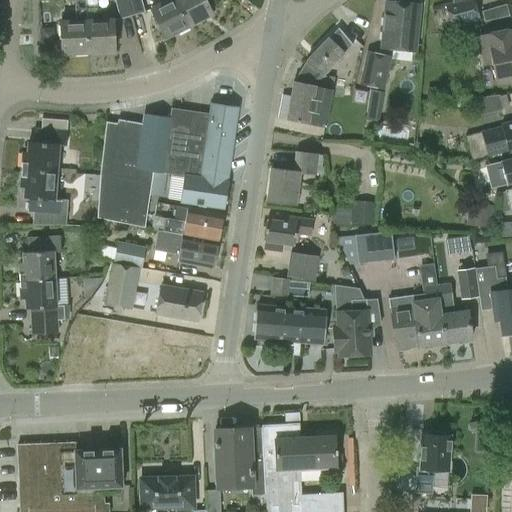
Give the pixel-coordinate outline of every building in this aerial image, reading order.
[(62,55),(88,54),(86,9),(86,0),(74,0),(75,9),(74,9),(74,21),(61,21),(62,55)] [(131,15),(127,0),(113,0),(119,19),(131,15)] [(140,0),(127,0),(131,15),(144,12),(140,0)] [(189,27),(175,0),(163,0),(164,2),(151,8),(166,38),(189,27)] [(175,0),(189,27),(212,15),(204,0),(175,0)] [(419,4),(386,1),(382,47),(414,50),(419,4)] [(505,5),(481,11),(484,21),(508,16),(505,5)] [(97,9),(86,9),(88,54),(113,53),(112,19),(97,20),(97,9)] [(497,83),(511,79),(511,27),(480,34),(486,65),(493,63),(497,83)] [(40,28),(41,42),(55,42),(54,34),(48,28),(40,28)] [(353,44),(338,28),(329,39),(328,39),(305,62),(293,81),(287,120),(324,127),(331,90),(312,85),(353,44)] [(385,88),(391,56),(366,51),(359,83),(385,88)] [(427,103),(438,104),(439,91),(428,90),(427,103)] [(184,175),(226,180),(236,107),(211,103),(210,113),(171,108),(170,118),(143,114),(142,123),(118,120),(117,123),(106,122),(100,175),(97,218),(145,227),(149,194),(153,172),(165,173),(184,175)] [(41,129),(34,128),(33,142),(28,142),(27,152),(22,152),(20,169),(56,172),(58,145),(66,145),(67,131),(66,131),(67,121),(41,119),(41,129)] [(501,127),(480,132),(466,136),(472,160),(477,159),(508,151),(508,153),(511,151),(511,121),(501,125),(501,127)] [(415,143),(413,151),(424,153),(425,145),(415,143)] [(296,205),(299,174),(315,175),(318,154),(294,151),(292,170),(271,168),(267,202),(296,205)] [(511,155),(499,159),(504,182),(511,180),(511,155)] [(56,172),(20,169),(19,187),(24,188),(23,198),(27,198),(26,211),(33,211),(31,225),(65,225),(67,200),(54,199),(56,172)] [(226,180),(184,175),(181,201),(224,208),(228,182),(226,180)] [(500,214),(511,211),(506,192),(499,194),(500,214)] [(466,223),(489,226),(492,205),(468,202),(466,223)] [(351,223),(352,209),(333,208),(332,222),(351,223)] [(153,216),(150,229),(217,241),(223,216),(188,209),(185,222),(164,218),(153,216)] [(313,220),(287,216),(286,222),(267,219),(264,241),(265,241),(264,249),(281,252),(283,243),(294,245),(295,232),(310,235),(313,220)] [(217,241),(150,229),(157,231),(154,250),(178,255),(177,260),(212,267),(217,241)] [(357,264),(393,259),(390,231),(354,235),(357,264)] [(18,264),(19,281),(54,280),(53,252),(60,251),(59,235),(25,237),(26,253),(22,253),(22,264),(18,264)] [(467,236),(446,240),(448,254),(469,251),(467,236)] [(145,247),(117,241),(116,248),(96,244),(96,259),(112,262),(141,268),(145,247)] [(289,251),(286,276),(314,281),(318,256),(289,251)] [(130,308),(137,268),(112,263),(104,302),(130,308)] [(340,272),(342,277),(350,274),(347,266),(341,268),(340,272)] [(460,299),(478,297),(474,268),(456,270),(457,282),(460,298),(460,299)] [(511,271),(502,273),(507,305),(491,308),(493,321),(498,320),(500,334),(511,332),(511,271)] [(288,278),(271,277),(270,294),(287,295),(288,278)] [(102,278),(85,278),(85,297),(90,297),(102,278)] [(54,280),(19,281),(20,299),(24,299),(25,309),(29,309),(31,334),(58,332),(58,320),(64,319),(64,305),(55,305),(54,280)] [(436,284),(439,301),(450,299),(448,284),(448,283),(436,284)] [(442,324),(436,284),(423,286),(424,293),(387,299),(390,317),(389,317),(394,348),(444,342),(442,324)] [(333,329),(334,347),(333,347),(334,349),(339,348),(339,355),(368,354),(365,299),(364,299),(360,288),(335,285),(337,328),(332,328),(332,329),(333,329)] [(195,321),(200,293),(160,286),(155,314),(195,321)] [(256,305),(253,339),(321,344),(325,301),(302,299),(301,309),(256,305)] [(452,312),(450,299),(439,301),(444,342),(459,340),(460,343),(470,342),(470,338),(471,338),(467,310),(452,312)] [(148,333),(96,335),(97,369),(148,368),(148,333)] [(342,511),(341,492),(315,494),(315,498),(298,498),(297,469),(343,467),(342,453),(335,453),(334,436),(333,436),(332,433),(330,430),(316,431),(314,434),(314,437),(297,437),(296,425),(261,426),(265,495),(265,511),(342,511)] [(265,495),(261,426),(249,427),(215,429),(218,490),(205,490),(205,511),(219,511),(219,490),(250,488),(251,495),(265,495)] [(431,492),(431,468),(448,469),(449,435),(421,435),(420,468),(417,468),(416,491),(431,492)] [(75,450),(75,442),(74,442),(18,445),(17,445),(18,462),(17,462),(19,511),(94,511),(93,488),(122,486),(120,448),(75,450)] [(175,511),(192,511),(192,509),(192,478),(173,478),(173,477),(160,477),(160,479),(140,479),(141,509),(161,509),(161,507),(175,506),(175,511)]
